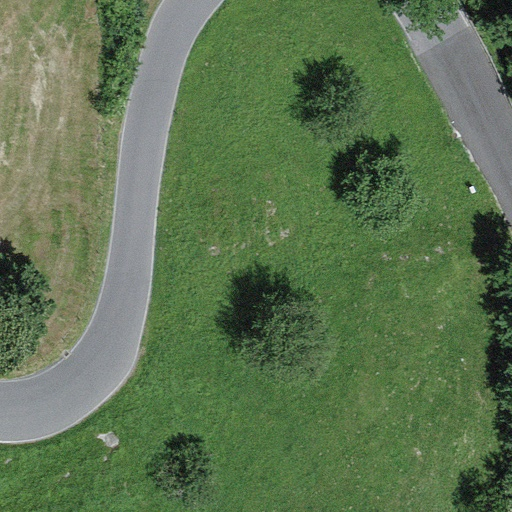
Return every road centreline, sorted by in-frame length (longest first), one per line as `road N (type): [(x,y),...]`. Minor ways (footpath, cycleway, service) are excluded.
road 1 (tertiary): [(197,0),(175,31),(152,97),(129,298),(116,338),(96,373),(58,401),(0,411)]
road 2 (tertiary): [(511,174),(419,0)]
